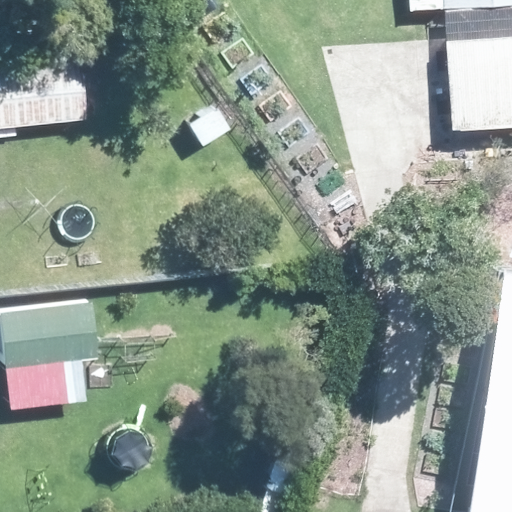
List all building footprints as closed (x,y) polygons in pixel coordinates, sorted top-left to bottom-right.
[(0,118),(83,112),(78,58),(65,59),(62,25),(0,30),(0,118)] [(511,43),(451,48),(456,134),(511,130),(511,43)] [(215,102),(190,118),(202,139),(228,123),(215,102)] [(0,319),(3,351),(8,399),(78,391),(74,353),(93,352),(89,297),(0,305),(0,319)] [(279,434),(263,482),(285,490),(301,441),(279,434)]
